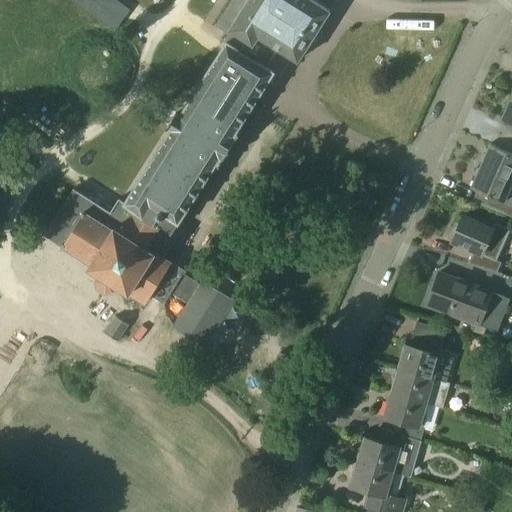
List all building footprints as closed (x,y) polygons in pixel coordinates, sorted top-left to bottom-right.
[(233,323),(235,315),(235,307),(231,300),(228,296),(165,256),(179,235),(172,231),(181,217),(182,218),(219,157),(222,160),(242,127),(240,125),(273,71),(266,66),(273,54),(280,43),(300,56),(333,5),(325,0),(230,0),(223,12),(232,18),(230,21),(235,25),(230,32),(231,33),(185,107),(181,104),(173,117),(177,120),(125,202),(119,198),(111,212),(74,188),(45,234),(91,263),(88,267),(101,275),(97,281),(98,287),(106,293),(113,291),(117,285),(145,303),(151,294),(164,303),(161,307),(204,334),(212,334),(228,328),(233,323)] [(511,126),(511,127),(508,138),(511,139),(511,100),(510,99),(500,121),(511,126)] [(491,143),(481,165),(511,179),(511,139),(508,138),(503,149),(491,143)] [(511,179),(481,165),(471,187),(483,193),(479,203),(506,215),(511,217),(511,179)] [(501,261),(498,260),(511,229),(495,222),(493,228),(462,215),(451,241),(473,250),(468,263),(497,271),(501,261)] [(487,327),(498,331),(510,299),(438,271),(425,303),(462,318),(459,327),(484,334),(487,327)] [(105,331),(119,340),(129,323),(114,315),(105,331)] [(418,320),(415,332),(439,339),(443,327),(418,320)] [(406,342),(398,367),(434,377),(447,381),(454,356),(436,351),(439,339),(415,332),(411,344),(406,342)] [(398,367),(391,391),(427,401),(443,406),(450,382),(447,381),(434,377),(398,367)] [(391,391),(384,416),(400,421),(397,433),(422,440),(425,427),(420,426),(427,401),(391,391)] [(365,437),(358,461),(393,471),(411,476),(422,440),(397,433),(382,429),(378,441),(365,437)] [(386,494),(393,471),(358,461),(351,485),(371,491),(368,503),(397,511),(400,511),(404,500),(386,494)]
